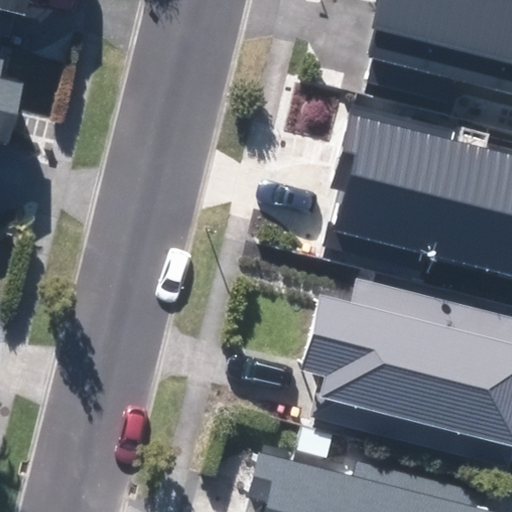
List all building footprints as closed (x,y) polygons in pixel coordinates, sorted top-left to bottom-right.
[(0,0),(0,25),(3,27),(10,0),(17,0),(19,0),(0,0)] [(511,0),(373,0),(372,7),(367,26),(372,28),(370,36),(359,76),(450,100),(455,81),(511,95),(511,0)] [(0,130),(4,131),(18,72),(0,67),(0,57),(3,45),(0,44),(0,130)] [(425,252),(511,272),(511,156),(451,142),(453,132),(345,107),(329,172),(325,189),(338,192),(335,204),(325,246),(421,269),(425,252)] [(311,414),(508,468),(511,453),(511,316),(356,277),(352,301),(316,291),(296,367),(322,375),(317,393),(311,414)] [(498,511),(457,500),(460,488),(357,462),(354,475),(258,450),(242,511),(498,511)]
